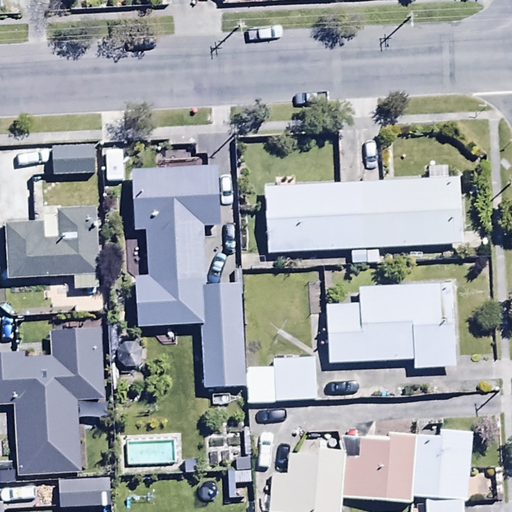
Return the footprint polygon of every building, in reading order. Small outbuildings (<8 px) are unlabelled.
[(95,150),(53,152),(54,181),(96,179),(95,150)] [(166,177),(134,178),(135,237),(146,237),(148,283),(137,283),(139,334),(200,332),(202,395),(244,394),(239,292),(207,293),(205,233),(221,233),(219,175),(200,176),(199,163),(166,164),(166,177)] [(267,195),(268,260),(465,250),(462,185),(267,195)] [(45,230),(8,231),(8,285),(73,285),(73,294),(99,294),(99,217),(45,217),(45,230)] [(361,311),(328,311),(330,370),(414,368),(415,374),(455,373),(454,291),(361,293),(361,311)] [(54,362),(0,363),(0,410),(14,410),(16,483),(82,481),(79,406),(103,405),(101,338),(53,339),(54,362)] [(246,374),(247,408),(318,407),(317,363),(273,364),(273,374),(246,374)] [(441,444),(390,442),(390,445),(343,444),(343,457),(334,457),(335,444),(303,443),(290,463),(290,481),(271,479),(270,505),(261,504),(260,511),(342,511),(343,503),(413,509),(414,504),(429,505),(428,511),(467,511),(467,501),(491,502),(492,480),(470,479),(474,439),(442,437),(441,444)] [(106,511),(106,487),(58,487),(57,511),(106,511)]
